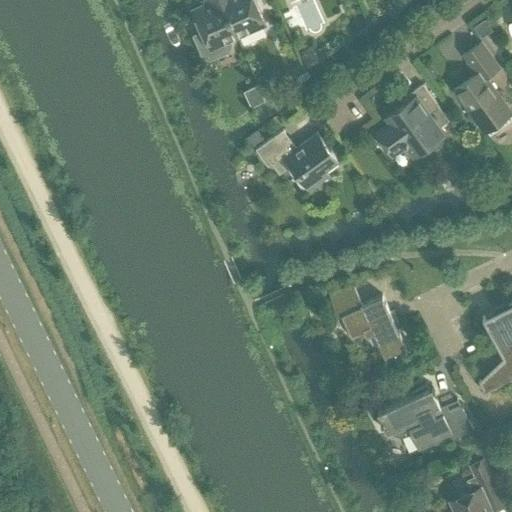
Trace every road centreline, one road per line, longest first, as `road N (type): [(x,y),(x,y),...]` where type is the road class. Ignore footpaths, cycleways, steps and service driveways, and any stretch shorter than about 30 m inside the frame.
road 1 (unclassified): [(0,104),(196,511)]
road 2 (secondary): [(116,511),(0,273)]
road 3 (residential): [(322,121),(480,0)]
